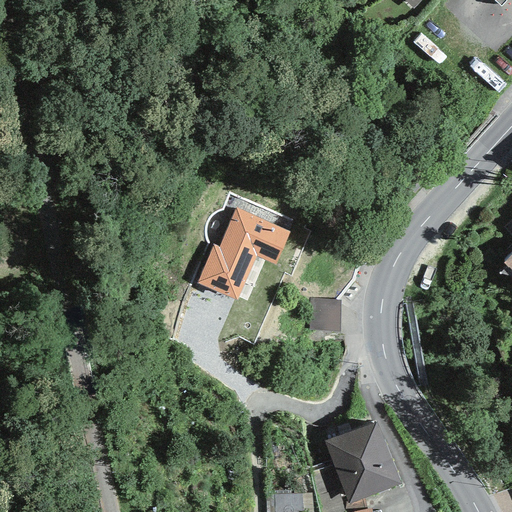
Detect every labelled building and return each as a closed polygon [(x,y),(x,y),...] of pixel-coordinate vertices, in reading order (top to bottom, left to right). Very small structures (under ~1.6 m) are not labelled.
[(403,0),(413,9),(421,0),(403,0)] [(289,233),(235,209),(218,247),(213,244),(196,283),(236,301),(255,257),(275,266),(289,233)] [(511,255),(503,264),(511,273),(511,255)] [(199,307),(176,299),(163,338),(186,346),(199,307)] [(340,299),(309,299),(309,331),(340,331),(340,299)] [(323,441),(349,504),(402,484),(376,423),(323,441)] [(311,511),(311,494),(265,496),(265,511),(311,511)]
